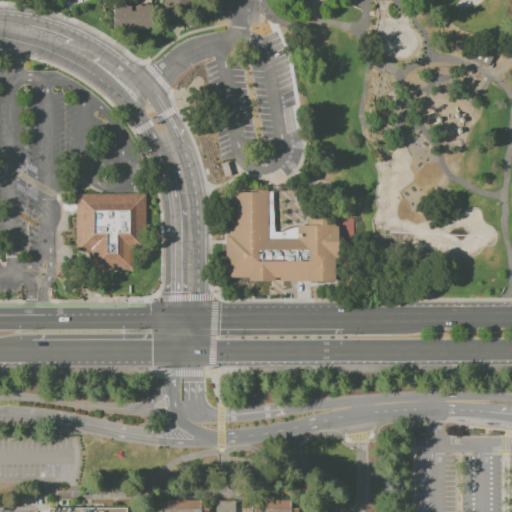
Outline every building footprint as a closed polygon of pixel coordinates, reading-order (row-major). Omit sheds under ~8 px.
[(113,7),(131,6),(131,12),(136,12),(136,6),(141,6),(141,4),(147,4),(147,5),(152,5),(153,29),(137,29),(134,29),(113,29),(113,7)] [(473,61),(478,51),(493,59),(488,68),(473,61)] [(335,282),(335,260),(339,260),(339,229),(335,229),(335,218),(310,218),(310,227),(299,227),(299,241),(268,241),(267,192),(230,192),(230,235),(226,235),(226,279),(248,279),(249,282),(276,282),(276,280),(283,280),(283,282),(335,282)] [(136,270),(135,247),(153,246),(152,194),(74,195),(75,248),(94,248),(94,270),(136,270)] [(249,508),(241,508),(241,511),(298,511),(298,509),(289,509),(289,498),(249,499),(249,508)] [(214,511),(214,499),(236,500),(235,511),(214,511)] [(161,508),(152,508),(152,511),(209,511),(209,507),(198,507),(198,500),(161,500),(161,508)]
